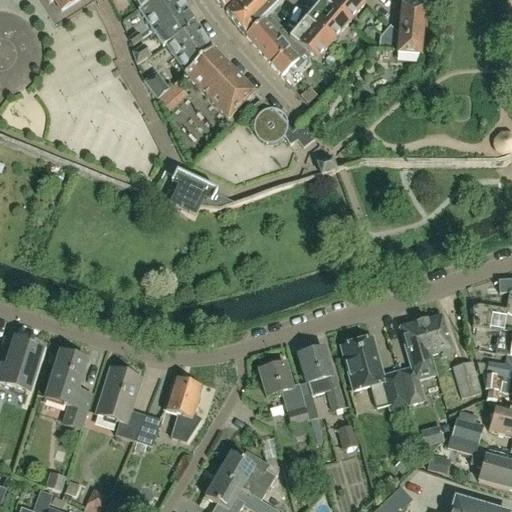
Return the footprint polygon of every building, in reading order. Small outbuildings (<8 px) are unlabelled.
[(45,0),(48,4),(49,5),(54,2),(62,13),(81,0),(45,0)] [(131,0),(139,11),(159,0),(131,0)] [(159,0),(139,11),(138,12),(162,50),(165,48),(178,40),(197,27),(178,0),(159,0)] [(214,0),(223,10),(232,0),(214,0)] [(236,25),(260,0),(237,0),(225,13),(236,25)] [(278,0),(260,0),(236,25),(246,37),(281,3),(278,0)] [(323,0),(322,3),(349,25),(365,7),(357,0),(323,0)] [(246,37),(245,38),(270,68),(281,80),(297,63),(297,62),(304,55),(289,41),(290,40),(271,18),(272,17),(283,5),(281,3),(246,37)] [(349,25),(322,3),(306,22),(333,44),(349,25)] [(425,9),(401,8),(398,37),(397,53),(397,56),(421,58),(425,9)] [(290,40),(289,41),(304,55),(316,64),(333,44),(306,22),(290,40)] [(178,40),(165,48),(184,76),(212,51),(197,27),(178,40)] [(378,52),(397,53),(398,37),(389,27),(378,39),(378,52)] [(142,42),(136,34),(127,41),(133,49),(142,42)] [(143,48),(132,56),(135,65),(136,67),(150,57),(143,48)] [(184,76),(215,111),(227,123),(254,95),(212,52),(212,51),(184,76)] [(156,101),(168,92),(156,75),(143,84),(156,101)] [(299,99),(306,107),(317,98),(309,90),(299,99)] [(270,111),(268,113),(265,114),(263,115),(260,116),(258,118),(256,120),(255,123),(254,125),(253,128),(253,131),(254,134),(266,146),(265,146),(268,147),(270,147),(273,146),(276,146),(278,145),(280,143),(282,141),(284,140),(289,148),(297,143),(304,152),(314,143),(300,125),(291,133),(270,111)] [(495,154),(501,160),(511,160),(511,158),(511,136),(510,135),(499,134),(498,134),(493,141),(492,148),(495,154)] [(316,165),(320,178),(325,177),(336,173),(331,160),(316,165)] [(176,174),(171,184),(181,188),(172,207),(193,217),(197,209),(217,212),(232,207),(231,206),(214,197),(216,193),(176,174)] [(511,294),(511,282),(498,284),(489,285),(490,292),(498,291),(499,297),(508,295),(511,294)] [(511,294),(508,295),(505,312),(479,308),(472,310),(472,330),(499,335),(511,336),(511,294)] [(421,326),(431,358),(440,355),(441,360),(453,357),(442,319),(421,326)] [(399,332),(409,364),(395,368),(406,409),(421,405),(415,384),(437,378),(431,358),(421,326),(399,332)] [(511,336),(499,335),(495,356),(505,358),(511,359),(511,336)] [(34,347),(14,341),(5,370),(1,368),(0,371),(0,387),(29,396),(43,350),(42,350),(41,352),(33,350),(34,347)] [(392,413),(406,409),(395,368),(380,373),(371,342),(341,351),(353,394),(384,385),(392,413)] [(299,388),(302,401),(326,395),(331,414),(345,410),(335,373),(329,375),(322,352),(299,359),(306,385),(299,388)] [(59,355),(45,402),(68,409),(62,427),(81,432),(92,398),(77,394),(87,364),(59,355)] [(511,359),(505,358),(504,367),(486,365),(485,377),(511,381),(511,359)] [(481,397),(471,363),(451,369),(461,403),(481,397)] [(302,401),(299,388),(291,390),(285,366),(258,374),(265,400),(281,396),(290,430),(292,430),(294,437),(307,434),(305,425),(308,425),(302,401)] [(141,381),(110,371),(96,417),(119,424),(114,439),(133,445),(145,418),(131,414),(141,381)] [(511,381),(485,377),(484,378),(486,378),(484,394),(486,394),(485,404),(495,405),(496,396),(511,398),(511,381)] [(202,422),(192,416),(201,389),(175,381),(165,414),(177,418),(170,442),(186,446),(202,422)] [(511,439),(511,412),(494,408),(488,434),(511,439)] [(160,423),(145,418),(133,445),(151,450),(160,423)] [(451,439),(477,446),(482,428),(455,421),(451,439)] [(342,453),(358,449),(352,429),(337,433),(342,453)] [(418,435),(422,456),(442,452),(438,431),(418,435)] [(449,439),(446,452),(471,458),(469,467),(482,470),(478,483),(511,492),(511,466),(485,459),(485,461),(474,458),(477,446),(451,439),(449,439)] [(217,478),(260,503),(275,480),(274,479),(278,475),(275,461),(266,463),(265,466),(256,461),(251,469),(230,457),(217,478)] [(406,458),(396,467),(402,473),(412,464),(406,458)] [(432,458),(428,473),(445,477),(449,463),(432,458)] [(61,495),(65,480),(48,476),(44,490),(61,495)] [(408,476),(405,492),(422,494),(424,479),(408,476)] [(260,503),(217,478),(204,499),(216,506),(213,511),(240,511),(242,509),(247,511),(273,511),(260,504),(260,503)] [(69,485),(65,496),(77,500),(81,489),(69,485)] [(401,511),(411,503),(399,491),(376,511),(401,511)] [(101,511),(107,500),(92,493),(86,507),(83,506),(79,511),(101,511)] [(46,511),(52,498),(40,494),(33,511),(21,511),(20,511),(19,511),(46,511)] [(110,501),(105,511),(119,511),(122,507),(110,501)] [(487,511),(456,502),(452,511),(487,511)]
